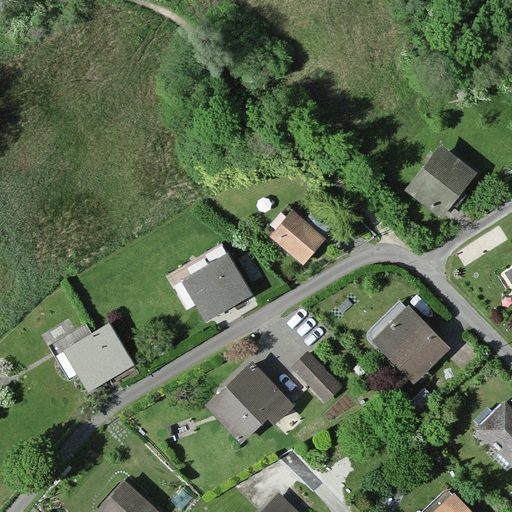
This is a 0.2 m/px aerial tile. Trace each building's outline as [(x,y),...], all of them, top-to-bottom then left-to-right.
[(470,169),(439,144),(407,183),(439,209),(451,195),(456,199),(466,187),(460,182),(470,169)] [(321,238),(291,214),(273,236),(303,261),(321,238)] [(249,293),(227,256),(184,282),(206,319),(249,293)] [(442,348),(408,314),(380,341),(414,376),(442,348)] [(132,358),(109,320),(92,330),(87,321),(52,342),(71,375),(77,371),(86,386),(132,358)] [(339,388),(307,355),(294,367),(326,400),(339,388)] [(290,407),(250,363),(208,402),(243,439),(268,417),(273,423),(290,407)] [(511,405),(505,399),(480,424),(511,456),(511,405)] [(157,511),(158,511),(125,481),(101,508),(105,511),(157,511)] [(471,511),(454,492),(432,511),(471,511)] [(297,511),(278,494),(260,511),(297,511)]
